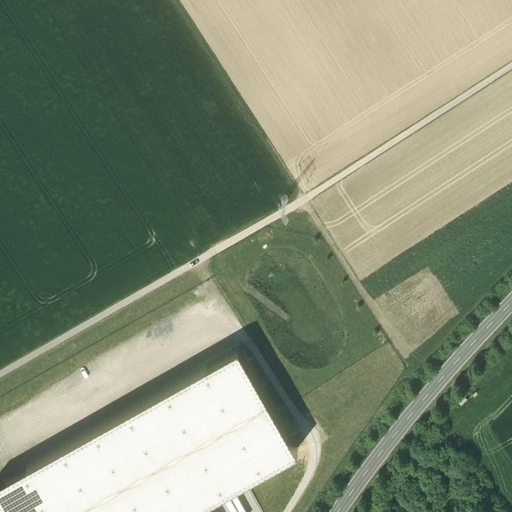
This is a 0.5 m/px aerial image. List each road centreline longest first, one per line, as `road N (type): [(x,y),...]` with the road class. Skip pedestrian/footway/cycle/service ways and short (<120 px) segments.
road 1 (track): [(511,71),(0,372)]
road 2 (secondary): [(339,511),(455,368),(511,313)]
